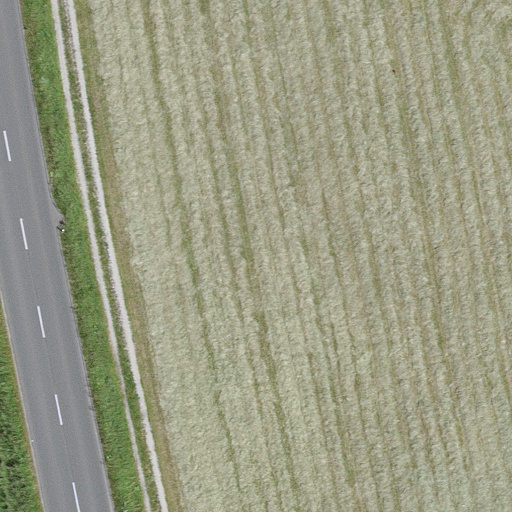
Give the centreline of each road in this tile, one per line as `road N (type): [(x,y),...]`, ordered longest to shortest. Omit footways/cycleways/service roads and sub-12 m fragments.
road 1 (track): [(157,511),(62,0)]
road 2 (secondary): [(0,105),(79,511)]
